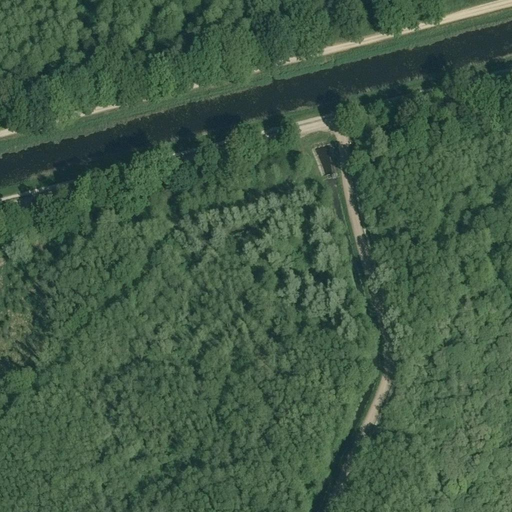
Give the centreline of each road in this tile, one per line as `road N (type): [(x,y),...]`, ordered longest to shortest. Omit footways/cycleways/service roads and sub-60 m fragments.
road 1 (track): [(323,511),(380,387),(383,350),(342,185),(333,121),(340,120)]
road 2 (unclassified): [(0,208),(333,121)]
road 3 (track): [(277,63),(0,134)]
road 4 (track): [(511,1),(277,63)]
road 5 (track): [(340,120),(511,76)]
